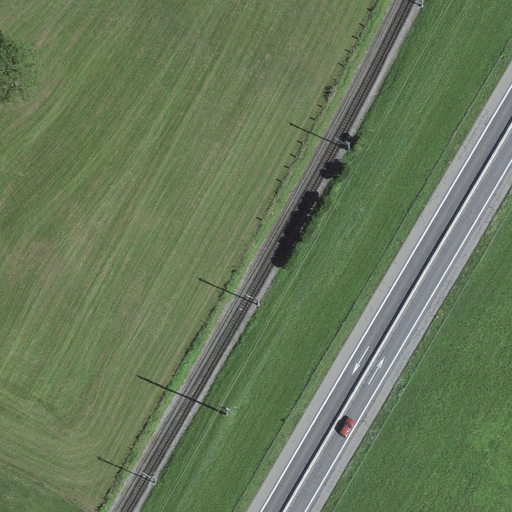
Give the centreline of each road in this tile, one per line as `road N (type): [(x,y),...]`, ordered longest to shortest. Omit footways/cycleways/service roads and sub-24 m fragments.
road 1 (trunk): [(511,103),(270,511)]
road 2 (trunk): [(296,511),(511,146)]
